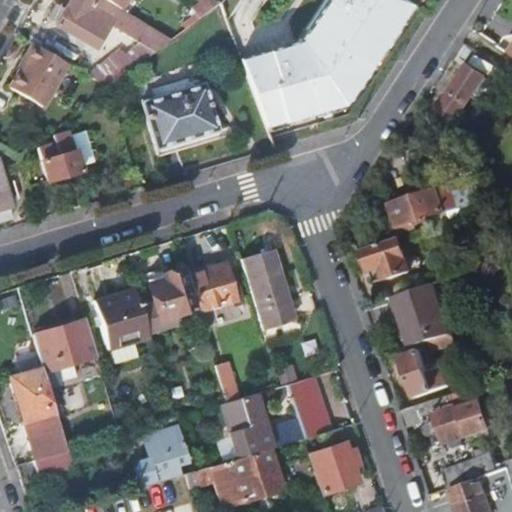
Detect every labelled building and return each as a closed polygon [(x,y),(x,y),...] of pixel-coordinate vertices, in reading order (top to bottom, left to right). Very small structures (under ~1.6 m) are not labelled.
[(69,0),(64,10),(55,25),(54,26),(92,50),(100,38),(108,42),(115,30),(108,25),(112,18),(91,6),(94,0),(69,0)] [(102,0),(118,9),(124,0),(102,0)] [(341,106),(410,5),(402,0),(323,0),(296,42),(240,59),(265,129),(341,106)] [(55,3),(46,19),(55,25),(64,10),(55,3)] [(45,52),(33,45),(8,88),(42,108),(67,64),(45,52)] [(108,53),(86,75),(95,81),(108,88),(127,73),(108,53)] [(491,80),(468,65),(438,108),(456,120),(460,114),(466,119),(491,80)] [(187,97),(202,144),(218,139),(204,93),(187,97)] [(142,111),(156,158),(202,144),(187,97),(142,111)] [(82,171),(69,130),(50,135),(50,143),(39,147),(50,180),(82,171)] [(0,210),(10,207),(13,206),(0,163),(0,210)] [(457,205),(451,185),(393,202),(401,231),(417,226),(416,223),(430,219),(428,215),(457,205)] [(0,210),(0,222),(14,218),(10,207),(0,210)] [(363,250),(371,271),(382,268),(386,279),(412,270),(403,242),(436,233),(434,225),(363,250)] [(267,248),(282,298),(288,296),(272,247),(267,248)] [(240,257),(262,329),(294,318),(288,296),(282,298),(267,248),(240,257)] [(187,276),(197,311),(233,299),(234,303),(242,301),(235,281),(231,284),(224,262),(187,276)] [(146,281),(154,307),(139,311),(146,333),(177,324),(175,315),(192,309),(179,270),(146,281)] [(396,296),(412,345),(450,334),(435,284),(396,296)] [(93,301),(114,364),(135,357),(131,344),(148,338),(146,333),(139,311),(132,288),(93,301)] [(34,334),(45,370),(42,371),(54,412),(63,410),(54,381),(75,374),(71,362),(95,354),(84,318),(34,334)] [(458,335),(432,343),(434,350),(460,342),(458,335)] [(421,349),(402,355),(416,398),(449,386),(442,365),(427,370),(421,349)] [(8,377),(23,424),(31,422),(35,433),(42,431),(45,440),(28,446),(33,461),(34,460),(66,451),(54,412),(42,371),(40,366),(8,377)] [(218,376),(222,390),(233,386),(228,371),(218,376)] [(312,376),(286,384),(289,392),(314,382),(312,376)] [(433,412),(437,422),(427,424),(426,427),(429,436),(433,437),(441,434),(446,447),(452,445),(453,447),(458,449),(466,445),(464,442),(491,433),(480,399),(496,393),(497,397),(511,400),(511,398),(506,379),(401,409),(407,424),(425,418),(423,415),(433,412)] [(289,392),(300,423),(269,433),(256,393),(226,402),(219,404),(236,454),(268,444),(299,434),(316,429),(329,424),(314,382),(289,392)] [(337,422),(341,434),(356,430),(351,417),(337,422)] [(188,457),(176,422),(141,434),(148,453),(137,457),(135,467),(141,484),(156,479),(184,471),(186,470),(183,459),(188,457)] [(307,449),(319,488),(354,476),(350,462),(355,460),(349,442),(345,444),(341,434),(337,422),(329,424),(316,429),(321,444),(307,449)] [(193,467),(186,470),(184,471),(188,486),(212,478),(222,503),(280,481),(268,444),(236,454),(193,467)] [(34,460),(39,475),(72,465),(66,451),(34,460)] [(417,454),(420,464),(426,462),(422,452),(417,454)] [(508,468),(511,479),(511,467),(511,468),(509,462),(503,463),(503,462),(487,456),(444,471),(450,490),(483,478),(508,468)] [(450,493),(456,511),(511,511),(511,479),(508,468),(483,478),(484,481),(450,493)] [(483,478),(450,490),(450,493),(484,481),(483,478)]
